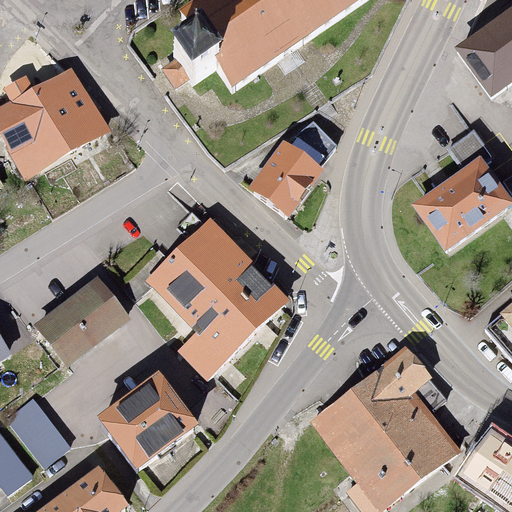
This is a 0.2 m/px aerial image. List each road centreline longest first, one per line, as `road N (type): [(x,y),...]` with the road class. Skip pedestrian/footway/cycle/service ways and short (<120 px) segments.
road 1 (secondary): [(388,283),(365,223),(368,186),(379,142),(444,0)]
road 2 (tertiary): [(188,511),(351,323)]
road 3 (residential): [(176,153),(351,323)]
road 4 (residential): [(176,153),(0,267)]
road 5 (secondary): [(511,409),(443,350),(388,283)]
road 6 (residential): [(80,58),(176,153)]
